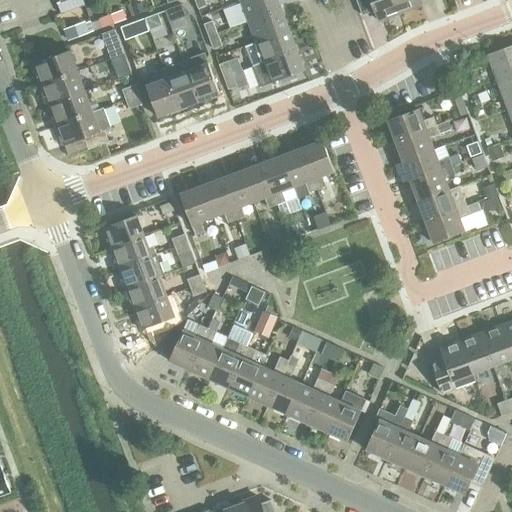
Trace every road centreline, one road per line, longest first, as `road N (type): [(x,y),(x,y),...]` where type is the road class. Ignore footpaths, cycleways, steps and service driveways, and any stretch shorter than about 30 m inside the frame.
road 1 (residential): [(386,511),(143,403),(117,377),(43,203)]
road 2 (residential): [(43,203),(344,89)]
road 3 (residential): [(511,259),(418,295),(344,89)]
road 4 (residential): [(344,89),(442,36),(511,11)]
road 5 (residential): [(0,86),(43,203)]
